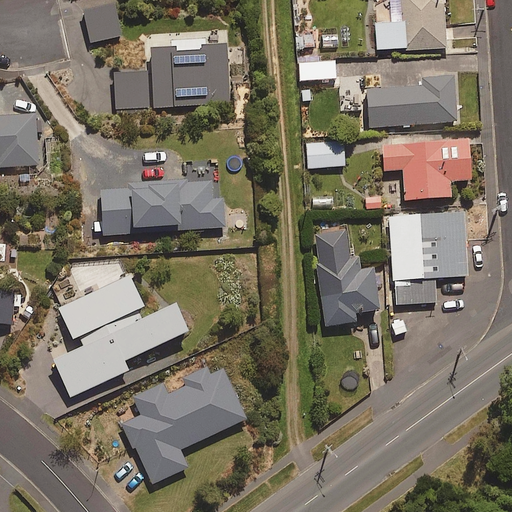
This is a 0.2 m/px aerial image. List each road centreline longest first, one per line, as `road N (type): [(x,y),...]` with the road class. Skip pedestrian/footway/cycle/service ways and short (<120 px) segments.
road 1 (tertiary): [(511,356),(297,511)]
road 2 (residential): [(88,511),(0,426)]
